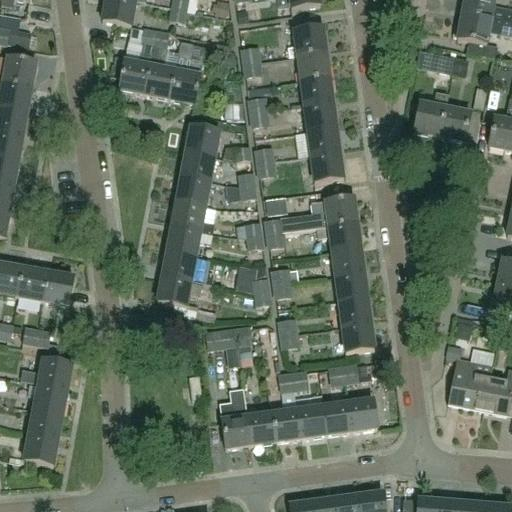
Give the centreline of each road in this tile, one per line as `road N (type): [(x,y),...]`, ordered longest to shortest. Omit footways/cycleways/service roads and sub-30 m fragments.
road 1 (residential): [(114,502),(113,340),(66,0)]
road 2 (residential): [(412,386),(436,376),(485,177),(382,157)]
road 3 (residential): [(412,386),(382,157)]
road 4 (residential): [(254,484),(419,466)]
road 5 (residential): [(382,157),(419,0)]
road 6 (residential): [(382,157),(361,0)]
road 7 (residential): [(114,502),(254,484)]
